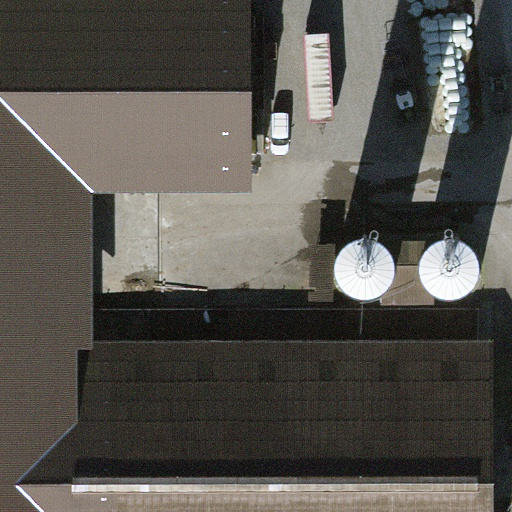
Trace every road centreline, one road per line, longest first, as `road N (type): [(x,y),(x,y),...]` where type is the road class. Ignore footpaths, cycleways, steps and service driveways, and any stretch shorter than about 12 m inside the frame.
road 1 (track): [(351,203),(268,237),(130,252)]
road 2 (track): [(335,0),(351,203)]
road 3 (track): [(351,203),(511,200)]
